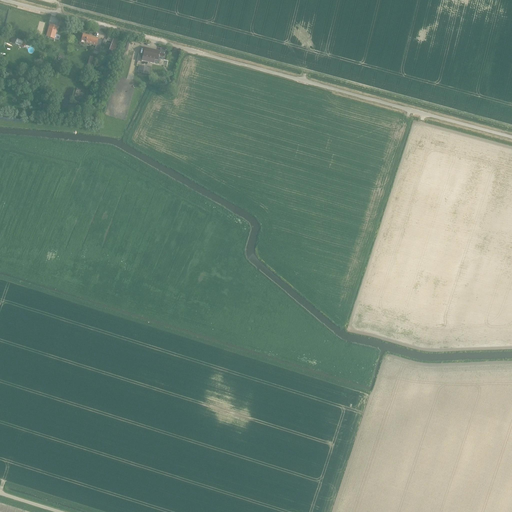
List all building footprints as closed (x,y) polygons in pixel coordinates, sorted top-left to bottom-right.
[(49,25),(46,37),(54,39),(57,27),(49,25)] [(96,46),(98,38),(83,34),(81,41),(86,42),(85,43),(96,46)] [(112,43),(109,50),(115,52),(119,40),(114,38),(112,43)] [(141,62),(142,61),(157,64),(158,59),(163,60),(164,55),(159,53),(159,52),(144,49),(143,55),(139,54),(137,61),(141,62)] [(139,66),(137,72),(148,75),(150,68),(139,66)]
